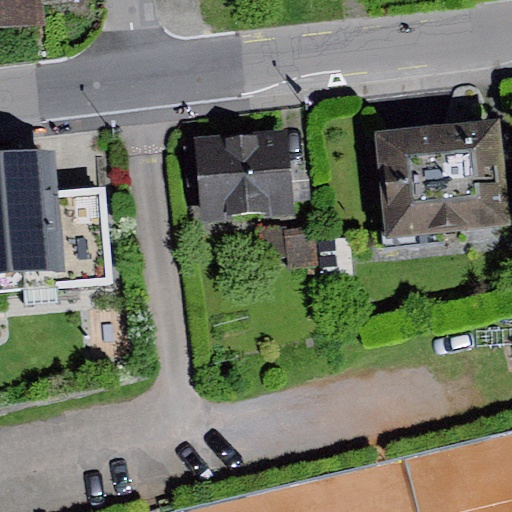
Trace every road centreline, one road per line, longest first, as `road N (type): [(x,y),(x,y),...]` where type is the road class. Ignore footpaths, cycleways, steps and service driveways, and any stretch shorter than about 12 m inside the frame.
road 1 (tertiary): [(138,80),(511,33)]
road 2 (tertiary): [(0,97),(138,80)]
